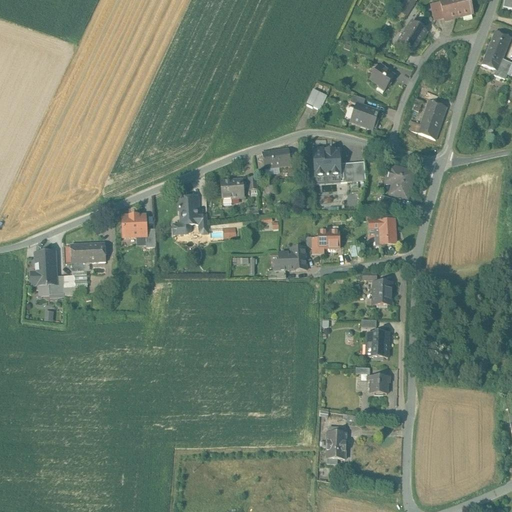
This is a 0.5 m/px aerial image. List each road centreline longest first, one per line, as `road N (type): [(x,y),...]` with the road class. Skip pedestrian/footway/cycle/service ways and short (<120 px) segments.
road 1 (residential): [(389,147),(311,132),(272,142),(0,250)]
road 2 (residential): [(442,161),(417,247),(407,511)]
road 3 (residential): [(389,147),(402,95),(437,42),(479,37)]
road 4 (residential): [(479,37),(442,161)]
